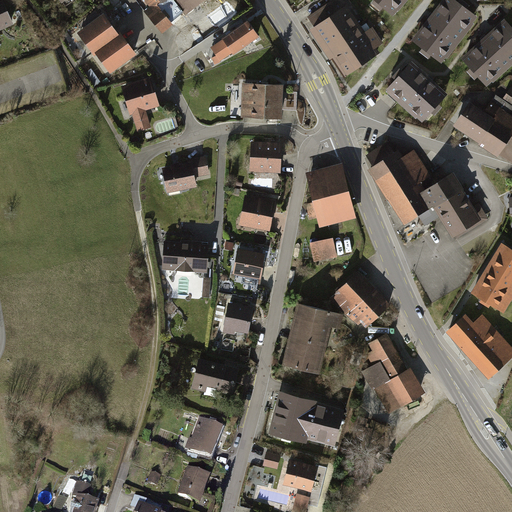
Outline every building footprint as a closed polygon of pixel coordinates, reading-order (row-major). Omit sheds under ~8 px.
[(0,0),(0,41),(1,41),(0,38),(0,30),(15,23),(4,0),(0,0)] [(206,0),(143,0),(151,9),(153,8),(158,14),(153,18),(164,33),(206,0)] [(322,23),(314,29),(346,76),(380,53),(375,46),(382,41),(372,25),(363,30),(348,7),(353,4),(349,0),(331,0),(332,2),(315,13),(322,23)] [(404,0),(376,0),(393,14),(404,0)] [(475,16),(454,0),(447,0),(416,41),(441,60),(475,16)] [(138,55),(105,12),(79,33),(112,75),(138,55)] [(258,35),(249,22),(223,40),(224,41),(212,49),(216,56),(212,59),(216,64),(258,35)] [(511,61),(511,28),(506,22),(464,59),(487,84),(511,61)] [(444,96),(409,66),(389,89),(423,119),(444,96)] [(161,107),(152,79),(122,88),(131,117),(134,116),(139,134),(153,130),(147,111),(161,107)] [(285,87),(244,86),(244,118),(284,119),(285,87)] [(500,97),(506,100),(511,89),(505,86),(500,97)] [(485,115),(463,100),(446,125),(495,160),(511,136),(511,117),(492,104),(485,115)] [(284,144),(253,143),(252,173),(283,175),(284,144)] [(401,152),(370,170),(406,226),(420,217),(427,227),(440,219),(453,239),(485,221),(456,172),(437,185),(417,151),(406,158),(401,152)] [(190,164),(164,169),(169,194),(199,188),(197,180),(212,177),(208,157),(189,161),(190,164)] [(345,164),(307,174),(322,228),(359,219),(345,164)] [(277,201),(246,196),(241,227),(272,232),(277,201)] [(336,238),(312,243),(316,263),(340,259),(336,238)] [(237,244),(228,242),(226,250),(236,252),(237,244)] [(208,245),(167,243),(165,268),(206,270),(208,245)] [(503,311),(511,296),(511,251),(504,247),(475,293),(503,311)] [(268,254),(239,248),(234,274),(263,280),(268,254)] [(391,306),(359,272),(332,299),(358,326),(362,323),(368,328),(391,306)] [(256,307),(230,303),(224,332),(236,335),(237,331),(251,334),(256,307)] [(345,314),(299,303),(283,364),(321,373),(333,324),(342,326),(345,314)] [(448,331),(491,378),(511,359),(511,348),(481,315),(474,322),(467,314),(448,331)] [(420,393),(386,337),(374,344),(378,351),(370,355),(377,366),(366,372),(389,411),(420,393)] [(241,369),(200,359),(192,390),(207,394),(209,387),(235,393),(241,369)] [(334,443),(341,412),(280,397),(273,429),(334,443)] [(214,461),(225,430),(201,422),(190,453),(214,461)] [(283,457),(267,453),(264,467),(280,470),(283,457)] [(321,467),(291,460),(285,486),(315,492),(321,467)] [(212,478),(188,469),(178,497),(203,505),(212,478)] [(161,477),(153,474),(149,485),(158,488),(161,477)] [(91,488),(80,485),(73,506),(78,508),(76,511),(98,511),(101,505),(88,500),(91,488)] [(308,511),(312,498),(299,495),(295,510),(301,511),(308,511)] [(65,511),(70,502),(61,497),(53,511),(65,511)]
